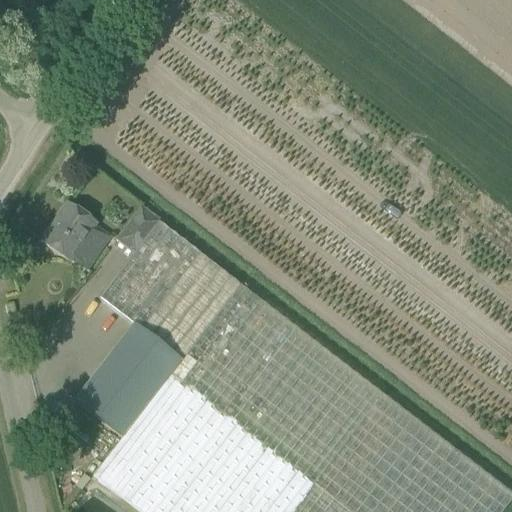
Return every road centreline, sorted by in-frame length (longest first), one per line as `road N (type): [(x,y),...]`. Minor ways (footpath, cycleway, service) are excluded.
road 1 (unclassified): [(42,133),(132,0)]
road 2 (unclassified): [(30,511),(0,387)]
